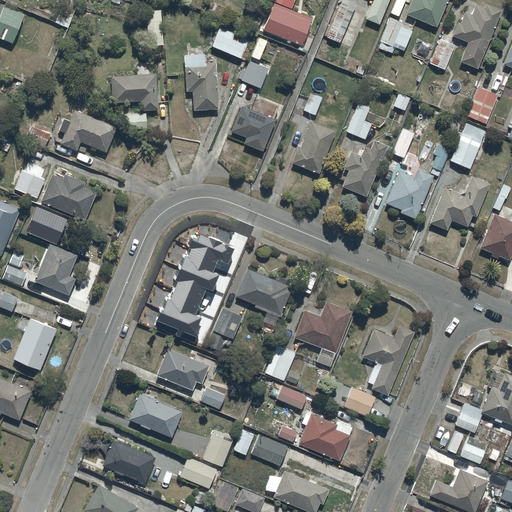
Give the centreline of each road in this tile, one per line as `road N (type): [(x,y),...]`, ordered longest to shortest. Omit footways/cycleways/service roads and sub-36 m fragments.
road 1 (residential): [(31,511),(147,232),(172,205),(218,198),(461,299)]
road 2 (residential): [(461,299),(374,511)]
